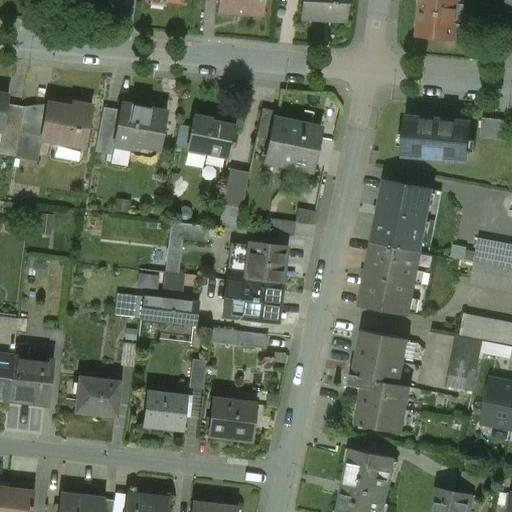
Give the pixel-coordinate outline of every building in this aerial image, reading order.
[(262,0),(217,0),(216,13),(262,16),(262,0)] [(301,0),(301,19),(344,21),(344,0),(301,0)] [(458,0),(422,0),(418,35),(454,39),(458,0)] [(46,103),(40,137),(39,139),(41,140),(83,146),(91,107),(71,104),(71,107),(46,103)] [(24,107),(6,104),(1,132),(0,131),(0,154),(14,157),(19,133),(24,107)] [(120,105),(119,111),(112,145),(114,146),(130,149),(131,144),(158,149),(166,112),(155,109),(154,111),(120,105)] [(112,155),(114,146),(112,145),(119,111),(104,108),(95,152),(112,155)] [(276,112),(261,109),(255,138),(269,141),(273,119),(274,120),(276,112)] [(211,120),(192,117),(190,127),(192,128),(187,149),(227,157),(229,147),(231,147),(235,128),(211,123),(211,120)] [(506,137),(506,117),(484,117),(484,136),(506,137)] [(274,120),(273,119),(269,141),(264,161),(311,171),(320,129),(274,120)] [(469,124),(408,119),(404,155),(465,160),(469,124)] [(37,161),(41,140),(39,139),(40,137),(19,133),(14,157),(37,161)] [(248,173),(229,169),(222,205),(241,208),(248,173)] [(432,192),(386,182),(373,243),(419,252),(432,192)] [(315,212),(297,208),(295,222),(294,223),(312,225),(315,212)] [(295,222),(268,219),(267,233),(293,237),(294,223),(295,222)] [(208,227),(170,222),(167,248),(180,249),(182,240),(206,243),(208,227)] [(511,245),(478,239),(475,252),(473,263),(511,269),(511,245)] [(419,252),(373,243),(361,306),(406,315),(419,252)] [(284,248),(249,244),(244,281),(279,285),(284,248)] [(167,248),(164,272),(178,274),(180,249),(167,248)] [(475,252),(466,251),(464,261),(473,263),(475,252)] [(44,258),(25,257),(25,276),(43,276),(44,258)] [(511,269),(473,263),(470,285),(511,292),(511,269)] [(138,278),(136,295),(129,295),(129,319),(140,319),(195,326),(198,303),(194,302),(194,295),(184,295),(184,291),(183,291),(183,278),(164,278),(163,294),(157,294),(156,279),(138,278)] [(279,285),(244,281),(240,319),(275,323),(279,285)] [(511,324),(464,316),(460,337),(483,341),(511,346),(511,324)] [(0,317),(0,360),(11,362),(17,319),(0,317)] [(267,335),(237,332),(236,345),(265,349),(267,335)] [(408,340),(361,332),(353,374),(349,374),(348,385),(360,387),(354,424),(403,433),(411,387),(400,385),(408,340)] [(460,337),(456,336),(445,386),(473,391),(483,341),(460,337)] [(26,364),(11,362),(6,399),(46,404),(51,361),(26,358),(26,364)] [(0,398),(6,399),(11,362),(0,360),(0,398)] [(206,361),(192,360),(189,388),(202,389),(206,361)] [(120,382),(79,377),(75,413),(116,418),(120,382)] [(511,418),(511,383),(492,380),(484,423),(510,428),(511,418)] [(185,398),(147,393),(143,424),(181,429),(185,398)] [(254,405),(212,400),(208,435),(239,439),(239,440),(250,441),(254,405)] [(383,511),(394,457),(348,448),(336,511),(338,511),(383,511)] [(461,492),(436,487),(431,511),(473,511),(476,496),(486,498),(490,477),(465,472),(461,492)] [(31,511),(34,490),(0,486),(0,511),(31,511)] [(126,494),(123,511),(167,511),(169,499),(126,494)] [(101,511),(103,500),(60,495),(57,511),(101,511)] [(103,499),(103,500),(101,511),(111,511),(113,500),(103,499)] [(232,511),(234,506),(193,501),(191,511),(232,511)]
